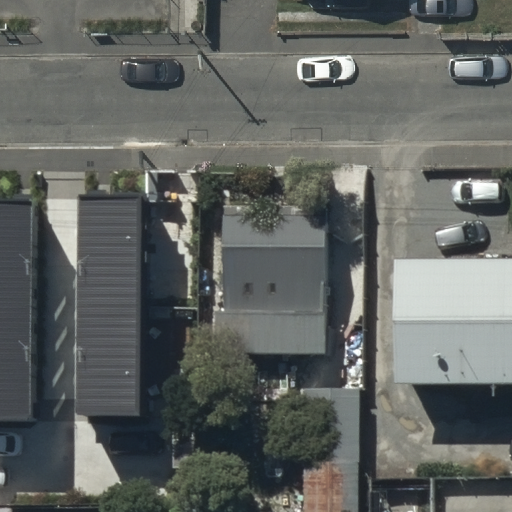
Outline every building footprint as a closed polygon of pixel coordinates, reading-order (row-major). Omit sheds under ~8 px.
[(511,0),(446,0),(447,34),(511,33),(511,0)] [(148,196),(80,196),(79,419),(148,419),(148,196)] [(324,196),(219,196),(219,335),(324,335),(324,196)] [(40,198),(0,197),(0,420),(40,421),(40,198)] [(511,226),(392,227),(393,352),(511,351),(511,226)] [(356,511),(357,375),(299,375),(298,511),(356,511)] [(478,511),(478,482),(401,482),(401,511),(478,511)]
